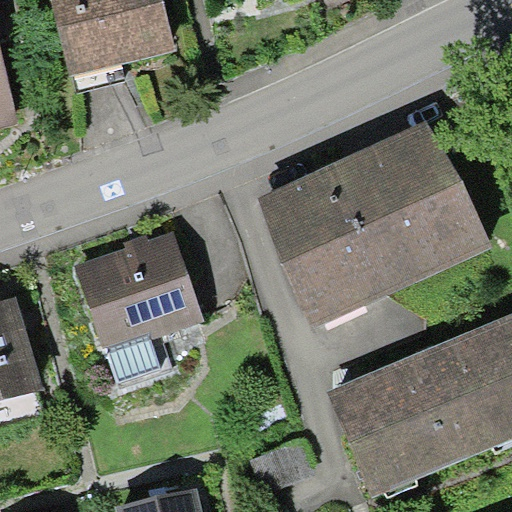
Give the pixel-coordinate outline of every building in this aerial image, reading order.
[(170,57),(159,0),(47,0),(62,77),(170,57)] [(0,122),(17,118),(0,49),(0,122)] [(309,329),(491,247),(431,116),(249,198),(309,329)] [(208,322),(177,232),(82,265),(113,355),(208,322)] [(0,404),(42,393),(18,300),(0,304),(0,404)] [(511,310),(325,386),(369,494),(511,436),(511,310)] [(203,511),(199,489),(121,505),(122,511),(203,511)]
